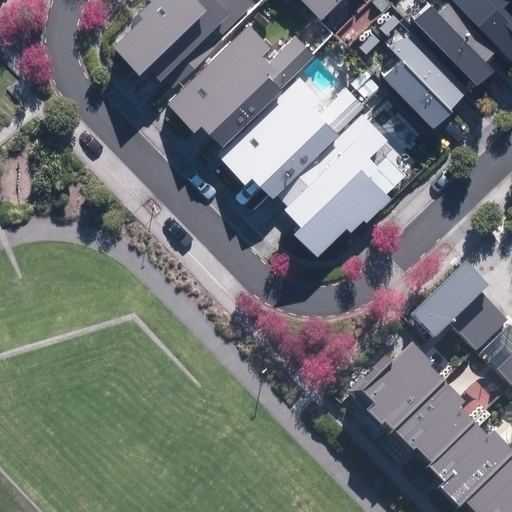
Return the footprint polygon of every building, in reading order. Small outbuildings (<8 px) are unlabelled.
[(145,65),(167,88),(254,5),(249,0),(141,0),(133,7),(142,16),(111,47),(136,73),(145,65)] [(299,0),(318,19),(336,0),(299,0)] [(446,0),(443,0),(432,11),(479,58),(492,45),(446,0)] [(511,0),(446,0),(492,45),(508,62),(511,58),(511,0)] [(424,2),(409,17),(472,80),(487,66),(479,58),(432,11),(424,2)] [(220,144),(311,53),(290,32),(273,50),(243,21),(163,101),(190,128),(197,121),(220,144)] [(398,27),(382,42),(394,54),(445,107),(461,91),(398,27)] [(445,107),(394,54),(377,71),(428,123),(445,107)] [(268,192),(359,109),(364,105),(349,88),(342,80),(322,99),(298,73),(270,98),(275,103),(216,155),(239,180),(248,172),(267,193),(268,192)] [(267,193),(292,220),(286,225),(312,254),(343,225),(346,229),(360,217),(363,220),(389,197),(384,192),(403,176),(382,153),(373,161),(366,154),(385,137),(359,109),(268,192),(267,193)] [(485,289),(459,263),(405,316),(431,342),(485,289)] [(506,324),(487,303),(453,334),(472,354),(506,324)] [(378,425),(387,435),(440,385),(425,369),(428,367),(408,345),(387,365),(380,358),(349,388),(366,407),(359,413),(374,429),(378,425)] [(511,352),(492,369),(511,392),(511,352)] [(425,470),(471,427),(455,411),(460,406),(440,385),(387,435),(406,456),(410,453),(425,470)] [(451,511),(509,457),(487,434),(482,439),(471,427),(425,470),(422,473),(435,487),(432,490),(451,511)] [(459,511),(511,511),(511,471),(505,465),(460,511),(459,511)]
